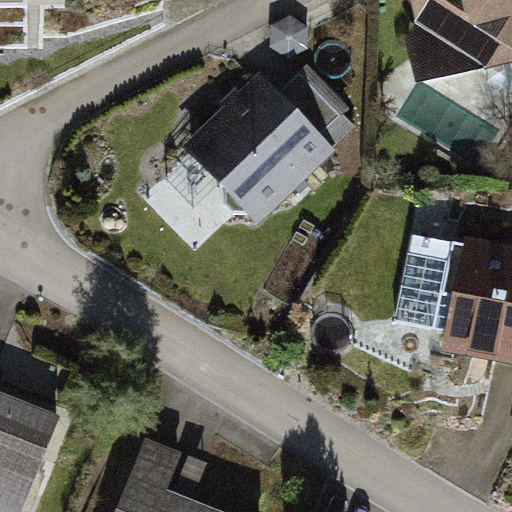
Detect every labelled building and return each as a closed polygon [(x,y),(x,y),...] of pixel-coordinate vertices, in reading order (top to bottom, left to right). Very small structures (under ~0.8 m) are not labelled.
[(511,0),(466,0),(463,1),(475,23),(511,49),(511,0)] [(337,155),(262,72),(180,147),(255,229),(337,155)] [(511,250),(464,241),(442,352),(511,365),(511,250)] [(0,510),(4,511),(27,511),(63,421),(0,396),(0,510)] [(184,455),(146,440),(118,511),(218,511),(170,494),(184,455)]
